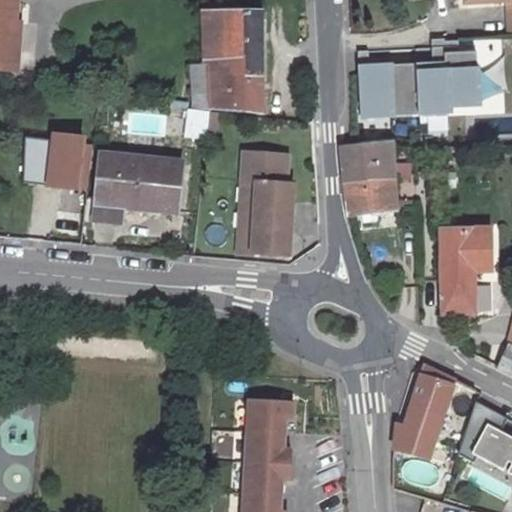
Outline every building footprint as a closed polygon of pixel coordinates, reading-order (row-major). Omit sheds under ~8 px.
[(0,0),(0,68),(9,69),(13,22),(18,22),(19,0),(0,0)] [(511,34),(511,0),(467,0),(468,3),(510,0),(511,34)] [(210,66),(212,93),(199,94),(199,105),(264,112),(262,13),(205,12),(206,66),(210,66)] [(19,70),(22,23),(18,22),(13,22),(9,69),(19,70)] [(421,70),(363,73),(365,117),(422,114),(423,116),(452,115),(451,107),(483,105),(479,51),(462,52),(461,40),(448,40),(448,37),(435,38),(436,46),(419,48),(421,70)] [(194,66),(195,94),(199,94),(212,93),(210,66),(206,66),(194,66)] [(218,143),(220,114),(210,113),(207,142),(218,143)] [(91,192),(97,137),(60,133),(59,141),(29,138),(25,185),(91,192)] [(393,145),(342,147),(346,181),(395,178),(393,147),(393,145)] [(261,184),(255,254),(291,256),(296,185),(288,184),(290,157),(248,154),(245,183),(261,184)] [(184,164),(134,159),(103,156),(98,199),(125,202),(125,207),(178,213),(184,164)] [(347,190),(383,185),(384,192),(397,192),(395,178),(346,181),(347,190)] [(255,254),(261,184),(245,183),(243,183),(238,252),(255,254)] [(351,218),(400,211),(397,192),(384,192),(383,185),(347,190),(351,218)] [(96,220),(123,223),(125,207),(125,202),(98,199),(96,220)] [(442,231),(443,314),(448,314),(469,313),(476,313),(476,272),(493,272),(492,230),(442,231)] [(448,314),(448,322),(449,326),(453,327),(457,325),(457,321),(469,321),(469,313),(448,314)] [(511,339),(510,348),(499,371),(511,377),(511,339)] [(421,377),(454,387),(456,380),(425,366),(421,377)] [(421,377),(405,428),(398,426),(396,429),(395,450),(430,460),(454,387),(421,377)] [(249,401),(242,511),(284,511),(281,511),(283,479),(291,480),(292,451),(284,451),(286,418),(294,418),(294,404),(249,401)] [(508,461),(511,462),(511,436),(505,432),(511,419),(481,403),(457,457),(473,465),(478,453),(485,457),(483,461),(504,470),(508,461)]
